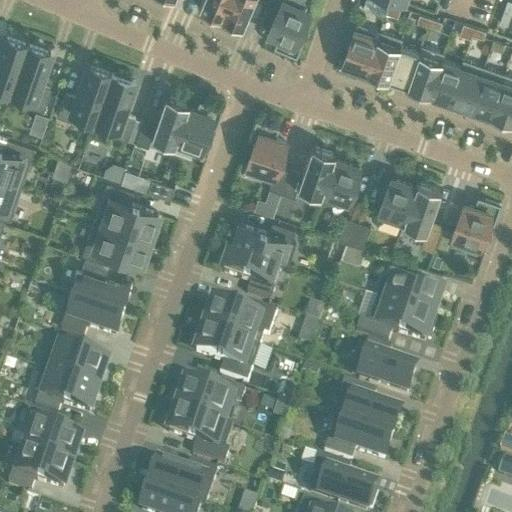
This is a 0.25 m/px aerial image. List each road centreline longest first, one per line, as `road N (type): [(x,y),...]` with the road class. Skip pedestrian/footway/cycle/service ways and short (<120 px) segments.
road 1 (residential): [(106,511),(247,84)]
road 2 (residential): [(511,225),(410,511)]
road 3 (residential): [(300,103),(511,174)]
road 4 (residential): [(85,17),(247,84)]
